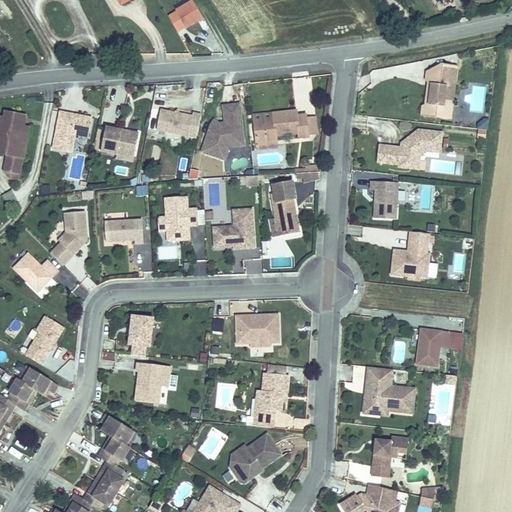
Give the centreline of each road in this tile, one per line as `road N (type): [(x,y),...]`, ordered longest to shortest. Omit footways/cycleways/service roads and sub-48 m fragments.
road 1 (residential): [(13,511),(85,392),(95,315),(105,299),(328,281)]
road 2 (residential): [(0,85),(342,53)]
road 3 (residential): [(294,511),(319,473),(328,281)]
road 4 (residential): [(328,281),(342,53)]
road 5 (residential): [(342,53),(511,20)]
road 6 (track): [(328,281),(465,302)]
